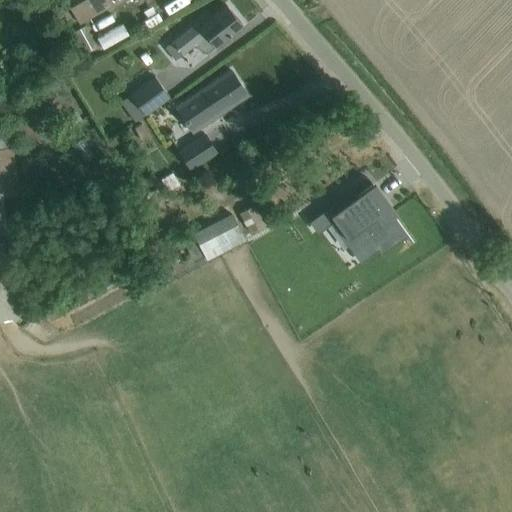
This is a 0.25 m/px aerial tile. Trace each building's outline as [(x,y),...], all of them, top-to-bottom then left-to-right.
[(65,0),(79,24),(79,25),(113,6),(109,0),(65,0)] [(55,6),(51,8),(59,24),(63,22),(71,17),(62,2),(55,6)] [(196,24),(165,49),(175,61),(183,56),(195,46),(202,54),(208,54),(215,48),(242,26),(226,6),(200,28),(196,24)] [(231,71),(175,109),(192,133),(247,96),(231,71)] [(155,77),(120,102),(135,123),(169,97),(159,83),(155,77)] [(144,124),(134,129),(141,143),(142,142),(151,137),(144,124)] [(195,141),(178,151),(191,171),(218,155),(217,154),(205,135),(195,141)] [(83,140),(72,148),(82,162),(93,154),(83,140)] [(0,149),(0,176),(3,199),(11,198),(20,197),(13,148),(7,149),(0,149)] [(3,199),(0,176),(0,321),(19,319),(6,220),(3,199)] [(352,191),(309,222),(318,235),(332,225),(358,261),(379,246),(383,251),(405,235),(407,238),(412,244),(413,243),(394,217),(397,215),(375,184),(372,186),(357,197),(352,191)] [(254,207),(240,215),(249,232),(264,225),(254,207)] [(195,236),(183,242),(193,262),(205,255),(208,261),(246,241),(243,236),(232,214),(194,234),(195,236)] [(379,246),(358,261),(361,265),(378,252),(382,256),(407,238),(405,235),(383,251),(379,246)]
